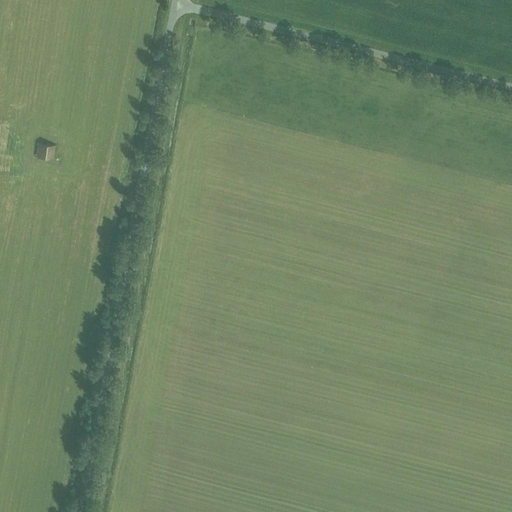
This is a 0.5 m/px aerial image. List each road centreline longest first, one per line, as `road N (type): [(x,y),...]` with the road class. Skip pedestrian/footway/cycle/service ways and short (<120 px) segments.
road 1 (unclassified): [(174,3),(80,511)]
road 2 (unclassified): [(511,87),(174,3)]
